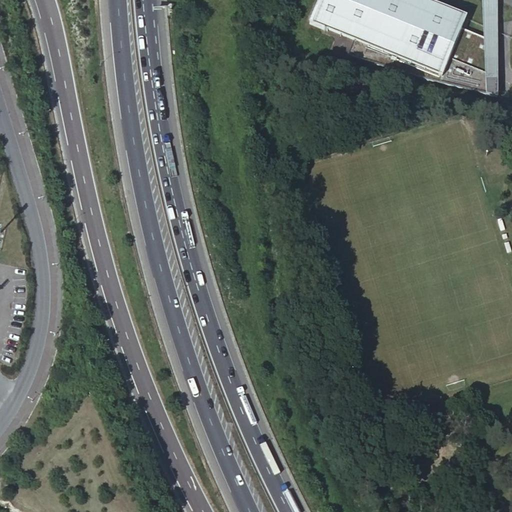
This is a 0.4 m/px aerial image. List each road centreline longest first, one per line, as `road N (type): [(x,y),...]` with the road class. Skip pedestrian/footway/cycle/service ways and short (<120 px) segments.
road 1 (trunk): [(41,0),(102,274),(140,387),(201,511)]
road 2 (trunk): [(283,511),(188,267),(163,170),(140,0)]
road 3 (trunk): [(113,0),(157,272),(248,511)]
